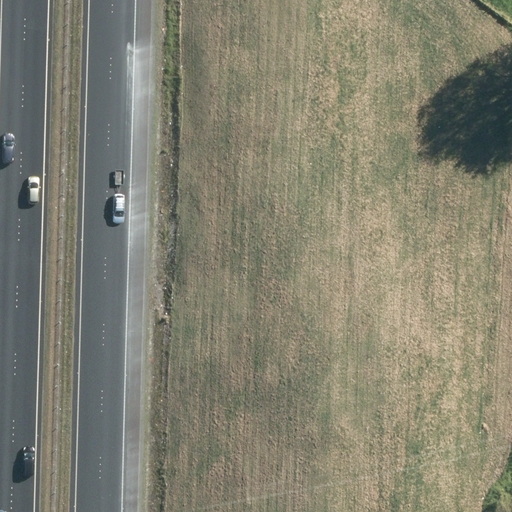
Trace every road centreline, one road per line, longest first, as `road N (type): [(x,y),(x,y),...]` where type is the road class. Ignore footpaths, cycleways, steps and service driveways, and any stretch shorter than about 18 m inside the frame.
road 1 (motorway): [(0,511),(14,0)]
road 2 (motorway): [(122,0),(109,511)]
